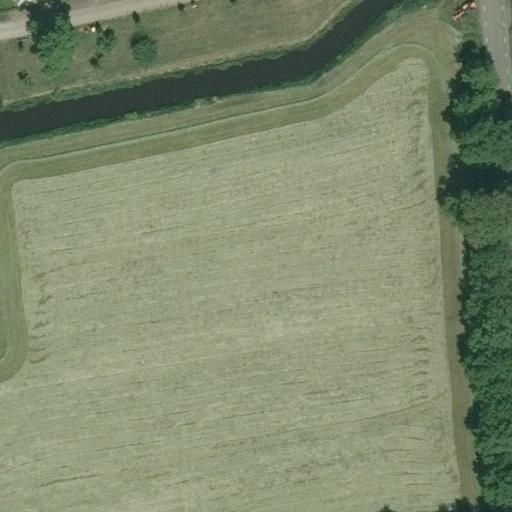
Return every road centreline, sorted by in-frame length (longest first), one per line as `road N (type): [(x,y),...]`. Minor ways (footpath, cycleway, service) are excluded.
road 1 (tertiary): [(511,237),(493,0)]
road 2 (unclassified): [(0,34),(159,0)]
